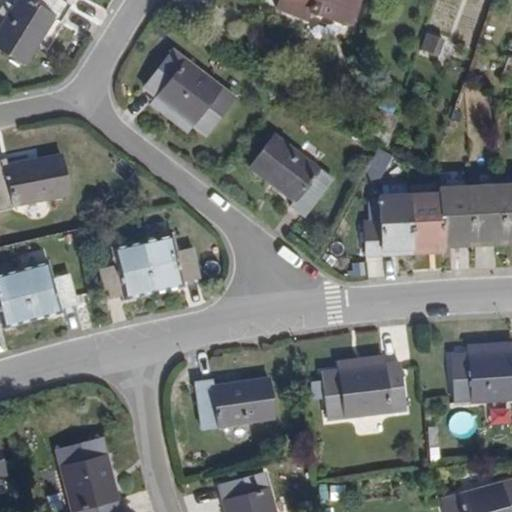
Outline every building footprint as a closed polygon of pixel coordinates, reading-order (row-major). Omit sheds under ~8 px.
[(54,30),(64,14),(41,0),(16,0),(0,27),(0,62),(16,72),(45,25),(54,30)] [(283,0),(277,19),(310,31),(312,24),(327,28),(332,10),(320,2),(319,0),(283,0)] [(335,0),(319,0),(320,2),(332,10),(335,0)] [(350,10),(352,0),(335,0),(332,10),(327,28),(346,34),(353,11),(350,10)] [(441,66),(447,45),(436,43),(429,62),(441,66)] [(212,142),(239,106),(175,56),(147,92),(160,101),(200,132),(212,142)] [(154,109),(194,139),(200,132),(160,101),(154,109)] [(308,230),(338,190),(280,145),(255,178),(300,213),(294,220),(308,230)] [(0,204),(2,214),(77,199),(69,160),(16,171),(14,162),(0,164),(0,204)] [(511,185),(487,187),(490,251),(511,249),(511,185)] [(461,252),(490,251),(487,187),(457,189),(457,194),(461,252)] [(430,259),(461,256),(461,252),(457,194),(426,195),(430,259)] [(398,261),(430,259),(426,195),(395,197),(396,230),(378,231),(380,268),(399,266),(398,261)] [(179,259),(175,246),(151,252),(163,299),(187,293),(186,289),(201,284),(194,255),(179,259)] [(138,302),(139,306),(163,299),(151,252),(127,259),(130,271),(116,275),(124,305),(138,302)] [(54,280),(50,268),(24,276),(38,321),(63,313),(62,309),(78,304),(69,275),(54,280)] [(14,328),(38,321),(24,276),(1,283),(5,295),(0,296),(0,328),(13,325),(14,328)] [(511,347),(476,351),(476,360),(511,356),(511,347)] [(467,407),(511,401),(511,356),(476,360),(462,362),(467,407)] [(396,369),(353,377),(354,387),(398,379),(396,369)] [(343,433),(421,420),(413,376),(398,379),(354,387),(336,390),(343,433)] [(218,447),(290,433),(284,394),(226,405),(224,395),(209,398),(218,447)] [(115,447),(111,449),(104,432),(59,453),(85,511),(123,511),(135,507),(129,492),(133,490),(115,447)] [(0,484),(10,481),(0,449),(0,484)] [(294,511),(285,476),(243,489),(247,503),(242,505),(243,511),(294,511)] [(511,511),(511,488),(464,504),(466,511),(511,511)]
